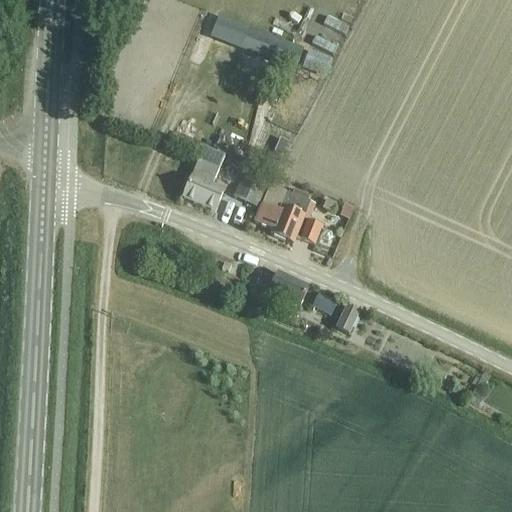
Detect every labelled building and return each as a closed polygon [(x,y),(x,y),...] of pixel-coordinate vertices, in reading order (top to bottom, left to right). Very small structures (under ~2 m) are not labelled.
[(249,32),(247,31),(224,22),(219,20),(212,35),(231,43),(243,47),(245,48),(254,52),(296,68),(299,60),(302,52),(249,32)] [(327,76),(333,61),(311,53),(305,68),(327,76)] [(279,141),(271,160),(278,163),(286,144),(279,141)] [(222,195),(211,190),(224,160),(203,151),(182,201),(215,214),(222,195)] [(256,210),(267,187),(244,177),(233,199),(256,210)] [(310,206),(269,190),(254,226),(271,233),(270,237),(293,247),(310,206)] [(353,210),(344,207),(339,218),(348,222),(353,210)] [(323,232),(309,226),(301,245),(316,251),(323,232)] [(299,309),(308,291),(277,277),(274,282),(261,276),(255,288),(299,309)] [(237,281),(227,277),(224,284),(234,287),(237,281)] [(318,296),(312,309),(331,318),(337,305),(318,296)] [(335,332),(348,337),(358,314),(346,309),(335,332)]
